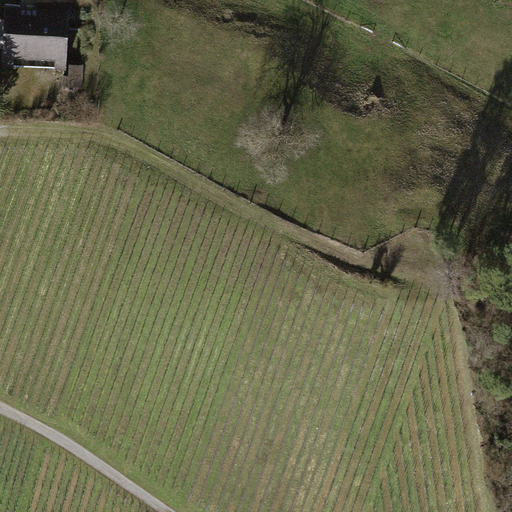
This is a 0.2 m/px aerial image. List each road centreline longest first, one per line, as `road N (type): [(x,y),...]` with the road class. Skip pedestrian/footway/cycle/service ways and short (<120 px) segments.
road 1 (track): [(0,129),(93,132),(364,260)]
road 2 (track): [(0,406),(167,511)]
